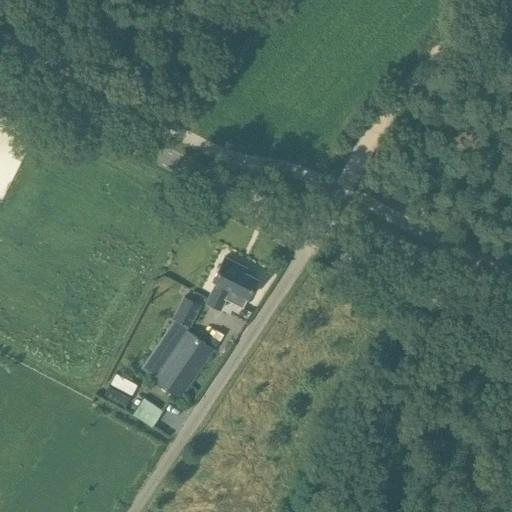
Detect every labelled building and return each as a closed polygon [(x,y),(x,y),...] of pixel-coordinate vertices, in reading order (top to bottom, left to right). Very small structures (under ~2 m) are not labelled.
[(238,263),(225,257),(213,281),(216,283),(206,302),(221,310),(226,300),(243,309),(257,280),(235,269),(238,263)] [(183,296),(173,318),(176,319),(173,323),(186,331),(190,326),(201,305),(183,296)] [(214,350),(173,323),(141,369),(155,379),(154,380),(181,398),(214,350)] [(116,370),(109,383),(130,395),(137,383),(116,370)] [(131,397),(110,386),(105,395),(126,406),(131,397)] [(136,414),(156,424),(165,406),(145,397),(136,414)]
